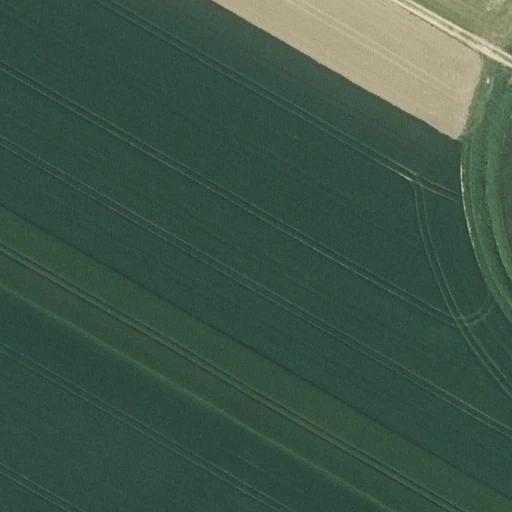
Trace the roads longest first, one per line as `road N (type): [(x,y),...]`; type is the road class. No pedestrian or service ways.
road 1 (track): [(511,318),(476,216),(482,131),(510,70)]
road 2 (track): [(390,0),(511,71)]
